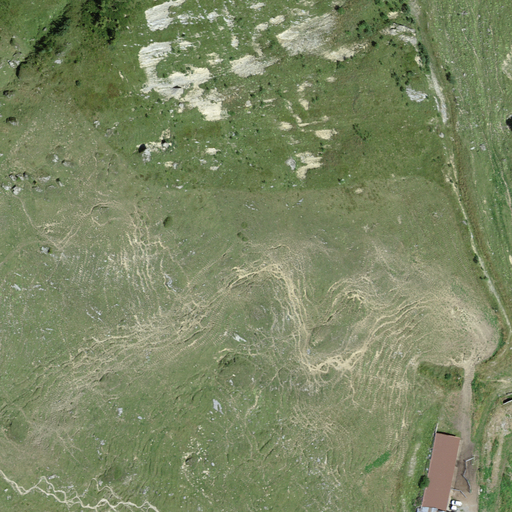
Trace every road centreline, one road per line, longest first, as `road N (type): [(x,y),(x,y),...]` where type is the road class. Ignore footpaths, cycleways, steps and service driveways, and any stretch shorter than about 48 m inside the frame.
road 1 (track): [(411,0),(453,172),(511,314)]
road 2 (track): [(511,346),(505,359),(470,372),(471,511)]
